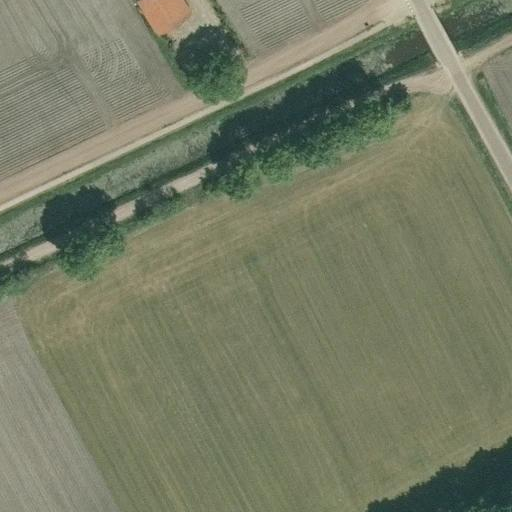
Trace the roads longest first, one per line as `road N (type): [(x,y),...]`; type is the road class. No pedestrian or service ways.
road 1 (track): [(453,69),(0,268)]
road 2 (track): [(407,0),(0,195)]
road 3 (unclassified): [(511,176),(417,0)]
